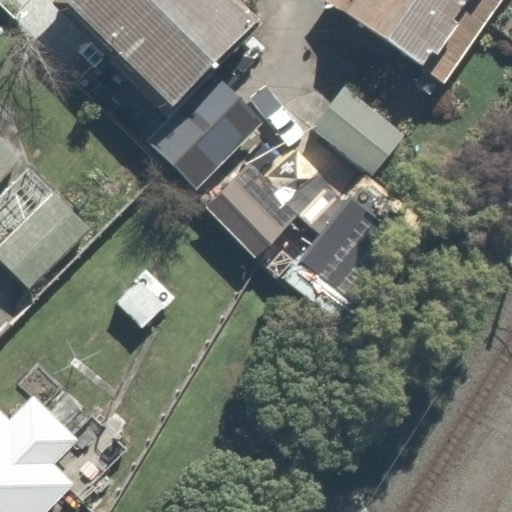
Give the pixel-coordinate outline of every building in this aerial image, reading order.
[(0,0),(0,6),(1,8),(9,0),(0,0)] [(227,0),(59,0),(157,102),(130,127),(182,182),(297,72),(227,0)] [(334,0),(333,4),(437,75),(487,0),(334,0)] [(37,199),(0,234),(0,264),(21,286),(73,237),(37,199)] [(0,511),(48,511),(69,491),(41,463),(72,432),(22,383),(0,406),(0,511)]
